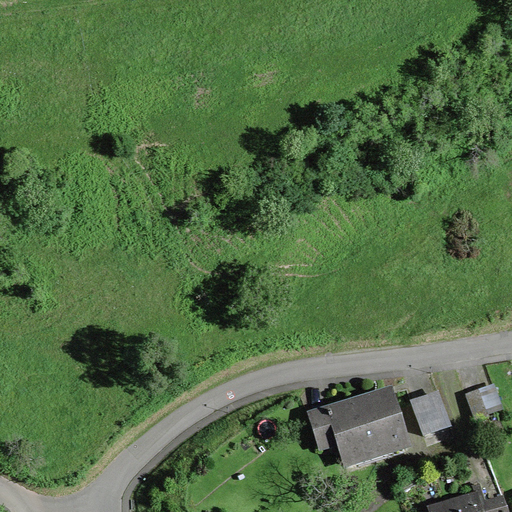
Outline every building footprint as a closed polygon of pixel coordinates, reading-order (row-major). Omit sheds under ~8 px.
[(490,418),(479,390),(465,395),(475,423),(490,418)] [(407,447),(390,393),(330,412),(340,443),(347,466),(407,447)] [(451,426),(441,398),(414,408),(425,436),(451,426)] [(340,443),(330,412),(312,418),(322,449),(340,443)] [(432,511),(481,511),(481,510),(478,498),(432,511)] [(481,510),(481,511),(507,511),(505,503),(481,510)]
